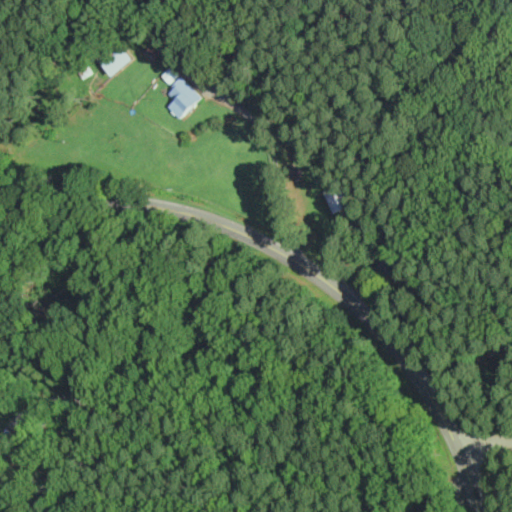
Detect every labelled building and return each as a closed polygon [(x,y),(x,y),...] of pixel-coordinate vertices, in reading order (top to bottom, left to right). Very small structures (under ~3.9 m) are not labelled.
[(142,37),(157,25),(174,45),(160,57),(142,37)] [(119,76),(140,58),(125,41),(105,59),(119,76)] [(186,119),(207,97),(186,76),(176,87),(178,89),(173,94),(180,101),(174,107),(186,119)] [(329,192),(339,215),(356,207),(346,185),(329,192)] [(377,268),(392,285),(410,269),(395,252),(377,268)]
